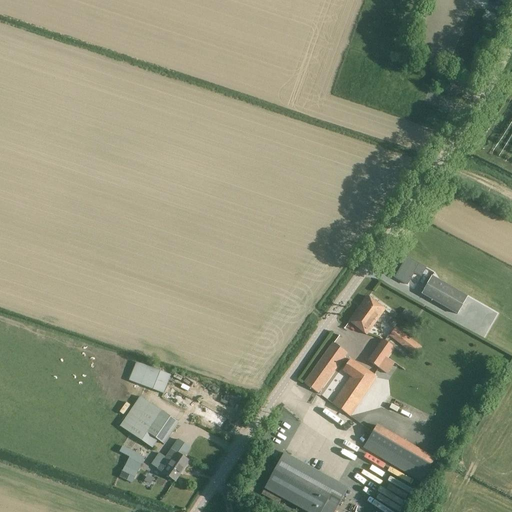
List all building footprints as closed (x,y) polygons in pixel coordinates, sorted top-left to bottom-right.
[(407,257),(395,277),(407,284),(414,272),(421,276),(426,267),(407,257)] [(467,297),(432,277),(422,295),(457,315),(467,297)] [(367,297),(358,309),(376,322),(385,310),(367,297)] [(367,334),(376,322),(358,309),(349,322),(367,334)] [(416,317),(406,309),(401,315),(411,323),(416,317)] [(403,335),(395,328),(389,336),(414,356),(420,347),(403,335)] [(384,341),(382,340),(367,361),(387,375),(394,364),(387,359),(394,349),(384,341)] [(342,349),(334,343),(304,384),(317,393),(347,353),(343,350),(342,349)] [(351,378),(333,405),(351,417),(377,378),(350,360),(342,372),(351,378)] [(136,363),(129,382),(162,395),(169,376),(136,363)] [(148,433),(164,445),(179,424),(163,412),(148,433)] [(376,426),(364,447),(363,448),(422,482),(435,460),(376,426)] [(189,462),(171,450),(166,458),(159,454),(151,465),(175,481),(189,462)] [(138,462),(141,457),(132,452),(130,457),(138,462)] [(264,490),(261,495),(279,504),(282,499),(304,511),(334,511),(347,488),(337,483),(293,458),(284,453),(264,490)] [(380,461),(378,465),(390,473),(392,470),(387,466),(386,466),(380,461)] [(128,482),(134,471),(125,467),(120,477),(128,482)] [(355,480),(352,485),(375,500),(379,494),(355,480)]
